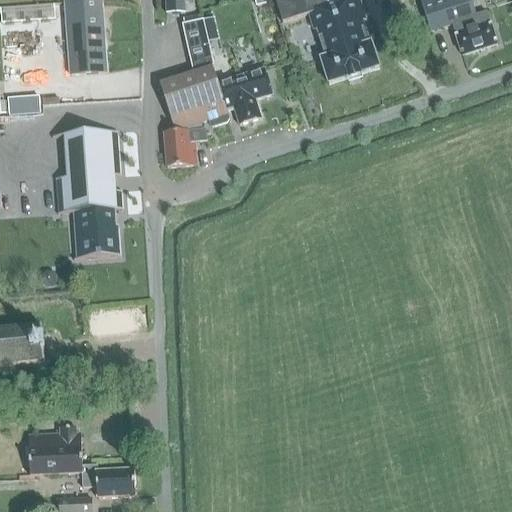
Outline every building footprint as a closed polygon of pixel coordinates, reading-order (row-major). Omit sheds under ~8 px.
[(185,15),(184,0),(164,0),(165,16),(185,15)] [(266,6),(263,0),(253,0),(256,9),(266,6)] [(353,0),(328,9),(324,0),(272,0),(281,25),(308,16),(313,33),(316,32),(325,60),(320,62),(328,86),(348,80),(349,82),(359,78),(358,77),(378,70),(370,45),(368,46),(359,17),(362,16),(357,0),(353,0)] [(453,0),(444,3),(443,0),(422,0),(419,1),(429,34),(451,27),(461,58),(496,46),(485,14),(475,18),(468,0),(453,0)] [(106,75),(101,2),(64,4),(69,78),(106,75)] [(53,6),(0,9),(0,20),(0,25),(54,21),(53,6)] [(175,134),(207,123),(210,131),(226,126),(228,121),(225,112),(233,110),(238,128),(260,121),(254,102),(271,97),(263,71),(216,86),(211,69),(160,86),(175,134)] [(7,101),(8,117),(19,116),(18,101),(7,101)] [(206,144),(205,131),(163,136),(166,170),(196,168),(194,145),(206,144)] [(84,239),(85,261),(120,260),(119,229),(118,229),(117,213),(124,213),(124,194),(118,194),(118,179),(124,179),(122,135),(72,136),(73,179),(62,179),(63,214),(87,214),(88,238),(84,239)] [(0,139),(0,150),(11,151),(11,140),(0,139)] [(0,239),(31,238),(30,214),(0,215),(0,239)] [(0,368),(44,364),(40,328),(0,332),(0,368)] [(88,371),(67,373),(68,383),(89,381),(88,371)] [(82,480),(82,469),(80,436),(75,437),(75,430),(59,430),(60,437),(28,439),(29,478),(82,476),(82,480)] [(82,480),(82,491),(96,490),(97,501),(135,499),(133,473),(97,475),(96,468),(82,469),(82,480)] [(91,511),(91,501),(59,502),(59,511),(91,511)]
